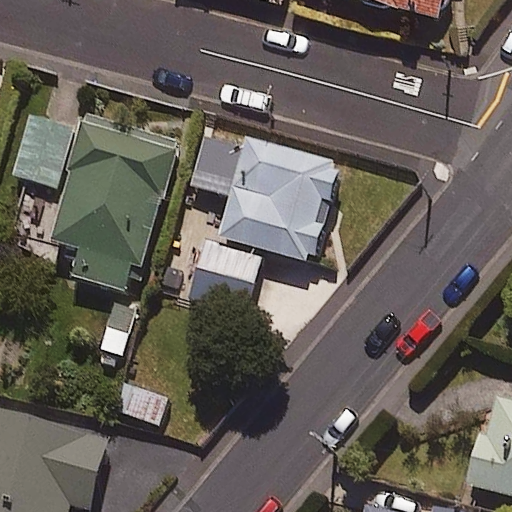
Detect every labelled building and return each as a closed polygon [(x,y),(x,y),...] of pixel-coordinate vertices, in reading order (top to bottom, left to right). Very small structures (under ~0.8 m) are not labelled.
[(309,0),(440,37),(450,0),(309,0)] [(79,137),(38,127),(22,189),(63,200),(79,137)] [(182,163),(94,140),(63,255),(92,262),(85,290),(136,304),(143,276),(152,278),(182,163)] [(343,173),(255,151),(253,159),(213,149),(200,200),(240,210),(230,248),(208,243),(190,313),(257,330),(274,265),(317,276),(317,267),(325,269),(333,239),(323,237),(330,210),(342,213),(349,184),(341,182),(343,173)] [(511,381),(497,378),(470,484),(511,494),(511,381)] [(173,405),(134,393),(126,421),(164,433),(173,405)] [(101,511),(117,456),(0,424),(0,511),(101,511)] [(426,511),(412,511),(367,501),(363,511),(458,511),(428,505),(426,511)]
